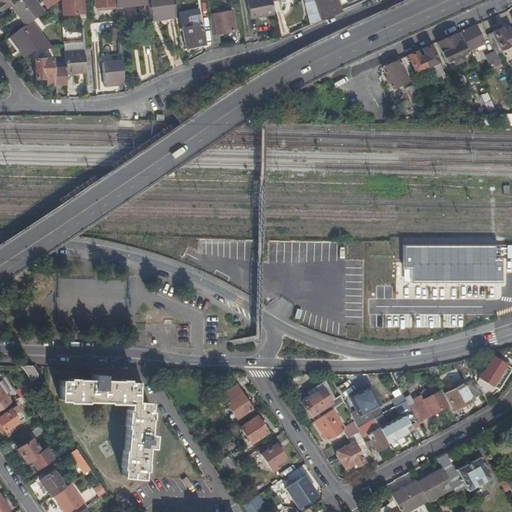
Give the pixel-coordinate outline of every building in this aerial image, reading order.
[(10,4),(15,0),(0,0),(0,7),(2,10),(10,4)] [(42,12),(33,0),(17,0),(11,5),(25,24),(42,12)] [(60,0),(41,0),(47,10),(60,0)] [(84,13),(82,0),(61,0),(63,15),(84,13)] [(173,0),(146,0),(149,19),(176,17),(174,2),(173,0)] [(275,15),(272,1),(271,0),(246,0),(250,19),(275,15)] [(321,19),(338,13),(339,13),(338,12),(342,10),(339,0),(338,0),(319,0),(315,2),(319,15),(321,19)] [(319,15),(315,2),(305,5),(310,19),(319,15)] [(210,19),(213,49),(219,48),(218,34),(234,31),(232,21),(234,20),(232,11),(212,14),(213,19),(210,19)] [(201,25),(199,14),(186,17),(188,27),(182,28),(186,48),(205,44),(202,25),(201,25)] [(36,50),(52,50),(32,21),(10,37),(25,59),(36,50)] [(489,35),(497,51),(511,44),(511,32),(508,25),(493,32),(493,33),(489,35)] [(461,33),(469,50),(484,43),(476,26),(461,33)] [(458,33),(438,43),(446,62),(452,60),(454,64),(464,60),(462,55),(467,53),(458,33)] [(495,52),(497,51),(489,35),(487,35),(495,52)] [(68,52),(84,51),(83,39),(68,41),(68,52)] [(422,56),(429,70),(433,68),(432,65),(439,62),(431,45),(423,49),(425,55),(422,56)] [(83,72),(86,72),(84,51),(68,52),(64,52),(65,69),(65,73),(73,73),(83,72)] [(487,62),(497,58),(494,51),(484,55),(487,62)] [(424,72),(429,70),(422,56),(420,57),(417,52),(409,56),(416,73),(423,69),(424,72)] [(417,78),(407,57),(384,67),(393,89),(417,78)] [(44,86),(66,85),(65,73),(65,69),(52,69),(52,59),(34,59),(35,79),(44,78),(44,86)] [(500,61),(493,64),(497,70),(503,68),(500,61)] [(102,63),(103,82),(124,80),(122,62),(102,63)] [(433,68),(436,75),(437,76),(443,73),(439,62),(432,65),(433,68)] [(411,100),(424,94),(422,90),(419,83),(406,89),(411,100)] [(489,101),(480,105),(483,113),(492,109),(489,101)] [(511,252),(504,245),(500,250),(511,260),(511,252)] [(305,324),(334,331),(337,316),(309,309),(305,324)] [(492,357),(479,377),(498,389),(511,368),(492,357)] [(434,365),(427,367),(432,376),(437,373),(434,365)] [(21,366),(32,381),(37,378),(37,374),(32,366),(21,366)] [(68,380),(60,380),(59,399),(68,400),(68,401),(84,401),(85,400),(109,401),(109,402),(129,403),(128,409),(127,409),(126,426),(127,426),(124,450),(123,450),(122,467),(123,467),(122,476),(141,477),(142,469),(144,469),(145,463),(142,463),(143,446),(151,446),(152,435),(144,434),(146,416),(149,416),(150,411),(148,410),(149,402),(135,401),(135,382),(127,382),(126,383),(103,382),(104,374),(92,374),(92,382),(74,382),(74,378),(68,378),(68,380)] [(481,393),(486,401),(498,389),(479,377),(477,376),(474,379),(481,393)] [(474,379),(464,384),(464,383),(444,394),(454,410),(473,400),(472,399),(481,393),(474,379)] [(309,395),(321,387),(319,383),(306,391),(309,395)] [(0,410),(12,403),(0,385),(0,410)] [(422,418),(447,405),(437,385),(411,398),(422,418)] [(252,409),(236,386),(222,396),(233,412),(230,414),(233,419),(236,417),(237,418),(252,409)] [(359,416),(377,407),(379,405),(369,386),(349,397),(357,413),(359,416)] [(23,400),(38,390),(35,387),(14,401),(17,406),(24,401),(23,400)] [(330,402),(330,401),(321,387),(309,395),(300,400),(309,416),(316,412),(330,402)] [(319,417),(331,410),(344,401),(340,394),(330,401),(330,402),(316,412),(319,417)] [(417,422),(423,419),(422,418),(411,398),(411,397),(405,400),(406,401),(417,422)] [(406,427),(417,422),(406,401),(395,406),(400,417),(368,434),(377,450),(388,444),(401,437),(408,433),(406,427)] [(355,422),(357,426),(381,414),(377,407),(359,416),(357,413),(354,414),(353,411),(350,413),(355,422)] [(19,422),(10,409),(0,416),(0,422),(6,431),(19,422)] [(346,439),(360,432),(357,426),(355,422),(343,429),(331,410),(319,417),(313,421),(324,438),(332,433),(334,435),(341,430),(346,439)] [(268,433),(257,416),(241,427),(251,443),(268,433)] [(401,437),(388,444),(390,448),(404,441),(401,437)] [(41,452),(32,439),(18,449),(27,462),(41,452)] [(336,452),(345,469),(355,463),(357,466),(364,462),(353,442),(336,452)] [(268,443),(258,449),(272,471),(279,467),(276,463),(284,458),(276,444),(271,447),(268,443)] [(85,474),(91,470),(77,449),(71,453),(85,474)] [(444,453),(436,458),(442,470),(446,476),(454,471),(444,453)] [(216,465),(222,474),(234,465),(228,456),(216,465)] [(456,470),(465,487),(467,491),(491,478),(479,456),(456,470)] [(446,476),(442,470),(418,484),(426,498),(426,499),(451,485),(446,476)] [(454,471),(446,476),(451,485),(455,493),(465,487),(456,470),(454,471)] [(62,482),(54,471),(40,480),(48,491),(62,482)] [(316,494),(304,476),(285,488),(298,507),(316,494)] [(510,489),(505,479),(500,482),(505,492),(510,489)] [(418,484),(417,482),(391,496),(392,498),(394,500),(397,506),(400,511),(401,511),(426,498),(418,484)] [(275,511),(274,511),(265,511),(260,503),(270,496),(266,490),(242,505),(246,511),(247,511),(275,511)] [(0,511),(4,511),(9,509),(0,496),(0,511)] [(397,506),(394,500),(380,509),(381,511),(390,511),(391,511),(391,510),(397,506)]
